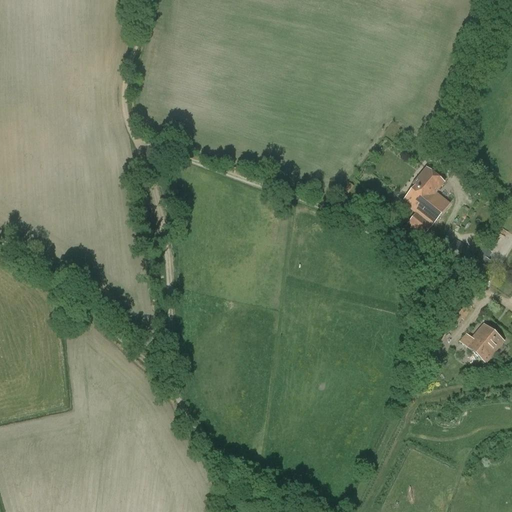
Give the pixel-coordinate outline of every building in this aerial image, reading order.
[(402,204),(416,215),(408,225),(423,237),(450,205),(436,194),(444,185),(426,170),(402,204)] [(446,260),(468,273),(475,260),(468,255),(470,252),(456,243),(446,260)] [(458,301),(446,325),(456,329),(462,320),(464,322),(472,309),(458,301)] [(434,320),(416,357),(431,365),(449,328),(434,320)] [(484,326),(472,340),(478,344),(479,342),(494,354),(504,343),(484,326)] [(478,344),(472,340),(467,336),(460,344),(485,365),(494,354),(479,342),(478,344)]
